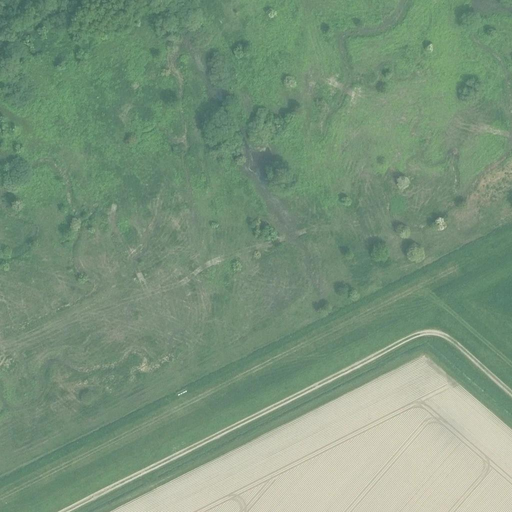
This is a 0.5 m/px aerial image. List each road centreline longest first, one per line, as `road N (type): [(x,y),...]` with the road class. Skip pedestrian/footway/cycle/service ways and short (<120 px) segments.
road 1 (track): [(0,495),(511,236)]
road 2 (track): [(63,511),(416,334),(446,337),(511,393)]
